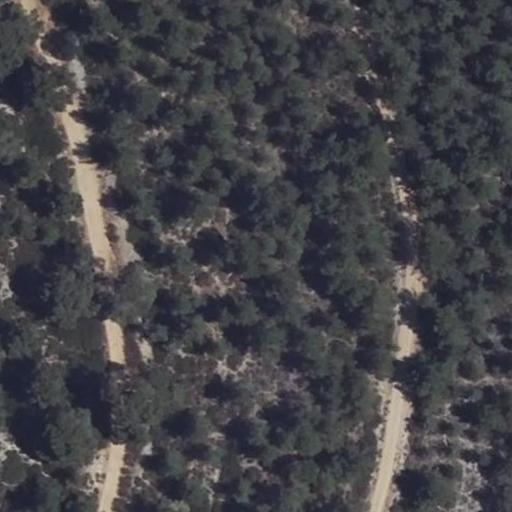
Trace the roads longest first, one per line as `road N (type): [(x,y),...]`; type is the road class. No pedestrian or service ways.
road 1 (track): [(101,511),(118,435),(104,254),(83,166),(25,0)]
road 2 (track): [(354,0),(413,251),(391,412),(367,511)]
